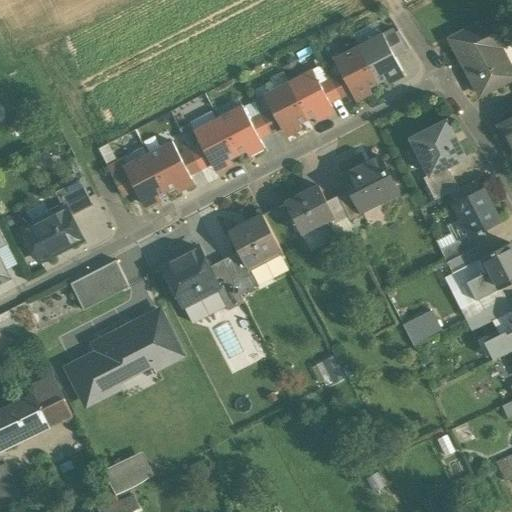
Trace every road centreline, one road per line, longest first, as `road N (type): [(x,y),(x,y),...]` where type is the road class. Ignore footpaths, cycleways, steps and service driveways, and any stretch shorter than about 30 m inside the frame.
road 1 (residential): [(511,204),(440,78),(0,304)]
road 2 (track): [(123,241),(29,60)]
